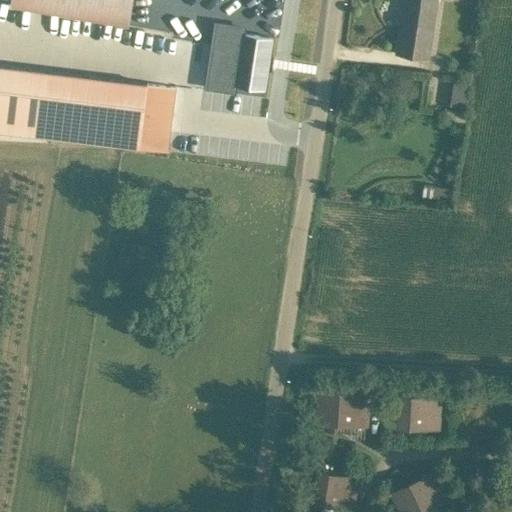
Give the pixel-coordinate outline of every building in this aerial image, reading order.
[(10,0),(10,4),(126,25),(130,0),(10,0)] [(428,56),(436,0),(404,0),(396,51),(428,56)] [(208,80),(265,90),(272,39),(240,35),(238,51),(216,48),(214,61),(211,60),(208,80)] [(176,86),(147,81),(0,63),(0,130),(139,147),(169,151),(176,86)] [(465,107),(468,87),(451,84),(448,105),(465,107)] [(450,186),(424,182),(422,197),(448,201),(450,186)] [(121,241),(118,264),(136,267),(140,244),(121,241)] [(319,419),(367,422),(368,400),(365,400),(365,395),(321,391),(319,419)] [(395,425),(439,429),(441,403),(436,403),(437,396),(398,392),(395,425)] [(308,503),(354,509),(358,482),(354,482),(355,473),(313,467),(308,503)] [(403,511),(413,511),(447,496),(439,478),(435,480),(432,473),(393,491),(403,511)]
